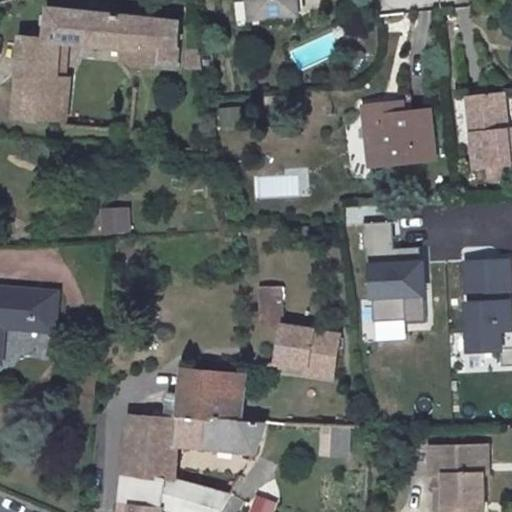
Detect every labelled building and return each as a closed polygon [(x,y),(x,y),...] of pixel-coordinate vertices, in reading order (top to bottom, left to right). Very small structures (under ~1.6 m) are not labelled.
[(254,0),(243,2),(246,27),(293,21),(292,11),(298,11),(297,0),(254,0)] [(180,22),(48,9),(46,37),(21,35),(14,118),(64,121),(71,42),(121,47),(120,59),(138,61),(138,65),(177,68),(180,22)] [(205,67),(205,48),(189,48),(189,67),(205,67)] [(406,89),(394,90),(395,102),(407,101),(406,89)] [(506,89),(469,93),(475,166),(511,162),(511,124),(510,125),(506,89)] [(394,90),(372,92),(373,108),(366,108),(369,132),(380,132),(381,149),(433,144),(429,99),(407,101),(395,102),(394,90)] [(372,92),(365,92),(366,108),(373,108),(372,92)] [(380,132),(369,132),(371,150),(381,149),(380,132)] [(135,231),(134,205),(104,206),(105,232),(135,231)] [(426,319),(423,259),(421,259),(395,260),(394,245),(393,218),(363,219),(364,246),(366,246),(367,262),(371,262),(373,317),(405,316),(406,320),(426,319)] [(421,259),(420,244),(394,245),(395,260),(421,259)] [(510,285),(509,257),(494,258),(495,286),(510,285)] [(511,362),(511,297),(511,298),(510,285),(495,286),(494,258),(466,259),(470,347),(501,346),(501,363),(511,362)] [(279,282),(259,284),(262,324),(283,322),(279,282)] [(57,290),(0,285),(0,359),(2,359),(5,324),(55,329),(57,290)] [(339,334),(283,323),(276,363),(334,372),(339,334)] [(247,376),(187,368),(178,417),(239,421),(247,376)] [(178,417),(132,414),(118,511),(162,511),(163,505),(175,511),(222,511),(238,484),(198,476),(170,466),(177,445),(256,453),(265,424),(239,421),(178,417)] [(343,422),(324,423),(325,448),(343,447),(343,422)] [(350,422),(343,422),(343,447),(351,447),(350,422)] [(471,441),(428,441),(428,470),(433,470),(442,470),(442,495),(433,495),(433,511),(475,511),(475,509),(482,508),(482,468),(471,468),(471,441)] [(481,441),(471,441),(471,468),(482,468),(481,441)] [(442,470),(433,470),(433,495),(442,495),(442,470)] [(259,495),(253,511),(275,511),(279,502),(259,495)]
